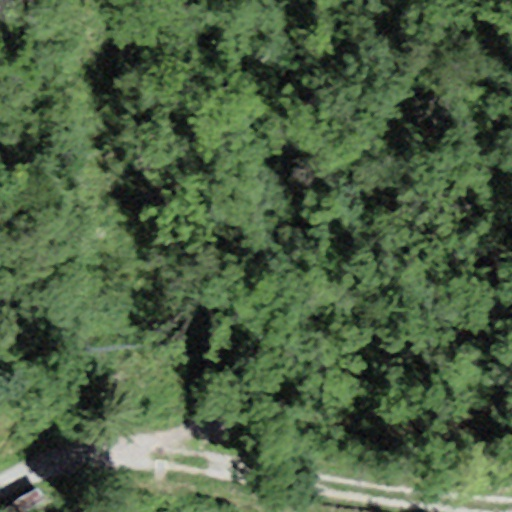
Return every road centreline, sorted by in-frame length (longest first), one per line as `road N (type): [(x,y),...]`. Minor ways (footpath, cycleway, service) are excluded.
road 1 (track): [(137,444),(329,493),(511,510)]
road 2 (track): [(223,423),(82,458),(0,499)]
